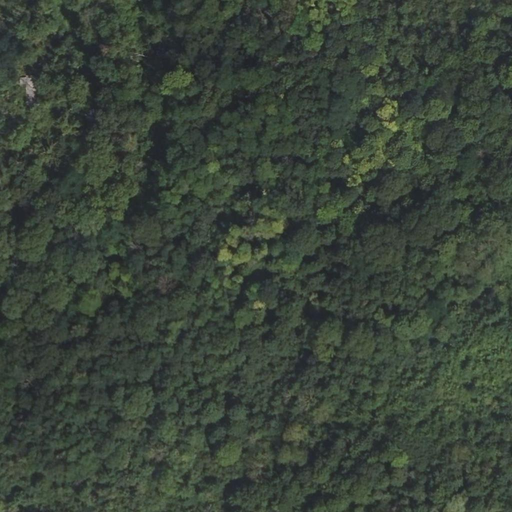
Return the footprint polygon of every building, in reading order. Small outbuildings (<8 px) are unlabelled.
[(109,0),(91,0),(83,5),(93,22),(115,10),(109,0)] [(30,23),(0,22),(0,162),(26,163),(28,106),(29,75),(30,23)] [(129,39),(107,51),(116,69),(139,57),(129,39)] [(197,68),(183,76),(194,95),(183,116),(198,124),(206,111),(228,123),(234,110),(237,97),(234,81),(227,69),(204,82),(197,68)] [(40,75),(29,75),(28,106),(39,106),(40,75)] [(91,87),(87,78),(57,77),(56,110),(86,111),(90,101),(91,87)] [(96,94),(83,117),(98,126),(111,97),(96,94)] [(138,135),(114,121),(104,137),(127,152),(138,135)] [(113,179),(90,165),(79,181),(103,196),(113,179)] [(84,223),(60,208),(50,225),(74,239),(84,223)] [(0,293),(8,293),(8,247),(0,246),(0,293)] [(15,324),(38,322),(41,322),(41,328),(39,328),(40,348),(58,347),(77,317),(75,295),(14,298),(15,324)]
